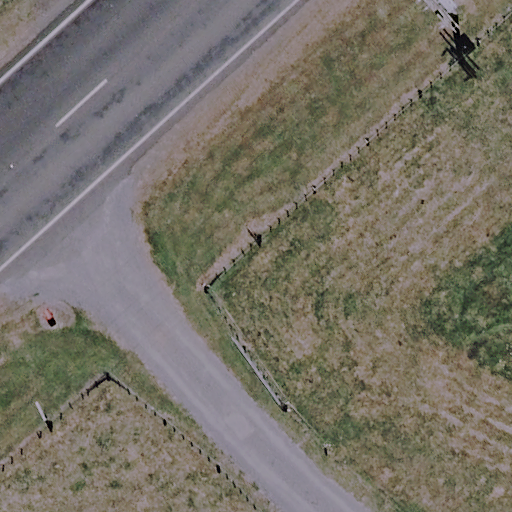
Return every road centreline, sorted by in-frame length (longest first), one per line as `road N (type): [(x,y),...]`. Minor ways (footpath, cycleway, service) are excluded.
road 1 (unknown): [(0,190),(320,511)]
road 2 (tertiary): [(0,177),(196,0)]
